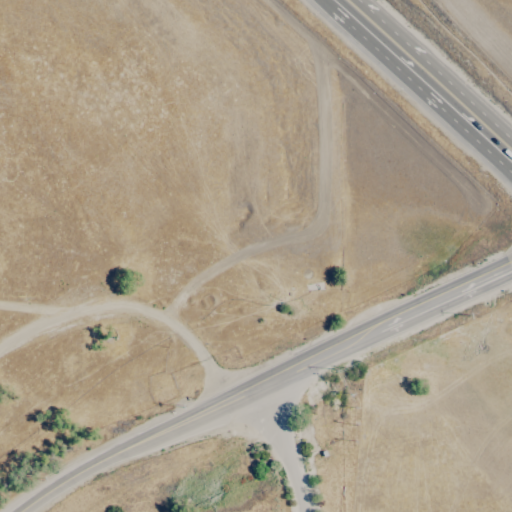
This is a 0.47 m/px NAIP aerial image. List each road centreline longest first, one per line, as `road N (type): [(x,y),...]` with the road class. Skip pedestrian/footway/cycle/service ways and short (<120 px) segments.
road 1 (tertiary): [(38,511),(92,473),(511,266)]
road 2 (trunk): [(511,155),(343,0)]
